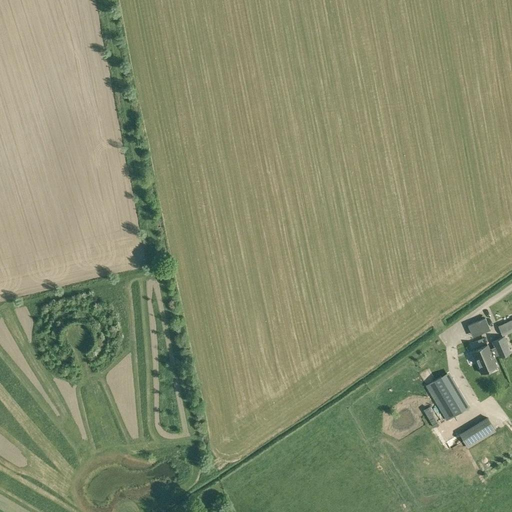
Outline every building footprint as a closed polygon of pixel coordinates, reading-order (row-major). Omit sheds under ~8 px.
[(478,320),(483,333),(490,330),(485,318),(478,320)] [(511,319),(498,326),(502,335),(511,330),(511,319)] [(502,338),(493,342),(494,346),(488,348),(492,358),(498,356),(499,360),(509,356),(502,338)] [(496,368),(492,358),(488,348),(488,346),(472,352),(481,374),(496,368)] [(442,376),(458,366),(449,352),(418,371),(446,419),(462,410),(442,376)] [(494,422),(468,437),(473,447),(500,432),(494,422)] [(456,447),(462,443),(458,437),(452,440),(456,447)]
